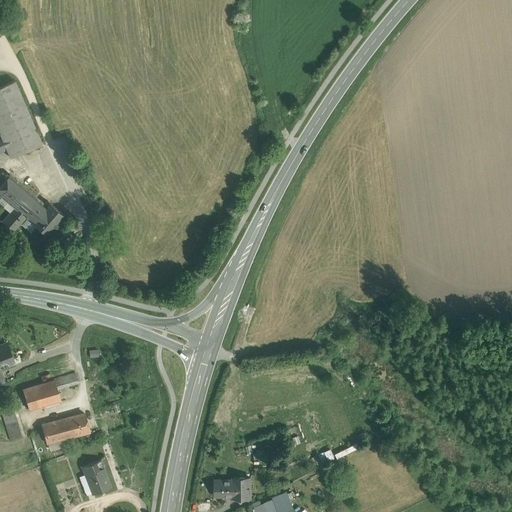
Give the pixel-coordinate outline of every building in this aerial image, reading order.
[(26,6),(20,8),(24,21),(30,18),(26,6)] [(13,81),(0,86),(0,134),(1,137),(7,150),(10,158),(41,145),(44,144),(43,142),(42,143),(39,136),(40,135),(39,134),(38,134),(35,127),(36,126),(35,124),(34,125),(31,118),(32,117),(31,115),(30,116),(27,108),(28,108),(27,106),(26,107),(23,99),(24,99),(23,97),(22,97),(19,90),(20,89),(19,88),(18,88),(15,81),(16,81),(15,79),(13,80),(13,81)] [(14,207),(26,218),(32,222),(45,205),(9,174),(8,176),(2,171),(0,172),(0,195),(14,207)] [(48,202),(45,205),(32,222),(48,236),(65,216),(48,202)] [(26,218),(14,207),(2,222),(14,232),(26,218)] [(3,345),(0,345),(0,369),(12,365),(3,343),(2,343),(3,345)] [(75,373),(54,379),(56,386),(62,384),(63,387),(78,383),(75,373)] [(54,379),(22,389),(29,409),(29,410),(61,400),(56,386),(54,379)] [(22,389),(14,391),(18,402),(19,402),(22,411),(29,409),(22,389)] [(12,406),(0,409),(11,441),(22,437),(12,406)] [(84,413),(68,418),(73,436),(89,431),(84,413)] [(68,418),(43,424),(47,442),(73,436),(68,418)] [(320,454),(323,461),(336,455),(332,448),(320,454)] [(101,459),(82,466),(93,494),(110,487),(103,469),(105,468),(101,459)] [(233,478),(233,480),(214,480),(214,496),(233,496),(233,498),(250,498),(250,478),(233,478)] [(257,511),(279,511),(296,506),(291,491),(262,501),(262,499),(254,502),(257,511)]
